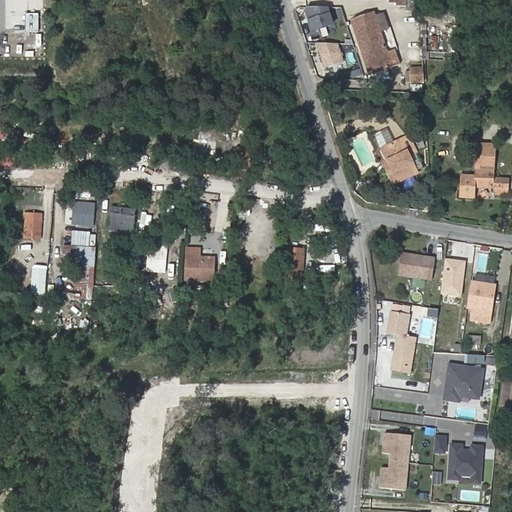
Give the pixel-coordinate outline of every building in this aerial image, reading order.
[(327,8),(306,8),(305,9),(313,31),(332,24),(327,8)] [(374,12),(353,19),(371,71),(391,64),(374,12)] [(38,14),(25,13),(25,31),(37,31),(38,14)] [(371,71),(353,19),(349,20),(367,72),(371,71)] [(429,36),(430,50),(438,49),(437,35),(429,36)] [(337,44),(316,44),(324,68),(343,62),(337,44)] [(412,82),(426,81),(424,66),(410,68),(412,82)] [(193,150),(203,151),(204,135),(194,134),(193,150)] [(391,163),(385,166),(393,181),(416,171),(408,154),(415,150),(408,134),(381,146),(387,159),(389,158),(391,163)] [(479,169),(494,170),(496,145),(478,144),(476,176),(479,176),(479,169)] [(475,186),(492,187),(493,180),(493,177),(494,170),(479,169),(479,176),(476,176),(463,175),(461,196),(474,197),(475,186)] [(310,187),(316,180),(309,175),(304,182),(310,187)] [(509,178),(496,177),(496,180),(496,188),(509,188),(509,178)] [(96,201),(74,201),(73,227),(95,228),(96,201)] [(134,209),(112,207),(110,228),(132,231),(134,209)] [(23,236),(38,237),(40,213),(24,212),(23,236)] [(91,267),(91,248),(89,248),(89,246),(75,246),(75,248),(66,248),(65,266),(91,267)] [(214,278),(214,256),(199,256),(199,246),(185,246),(185,278),(214,278)] [(301,280),(304,250),(286,248),(283,278),(301,280)] [(437,259),(402,254),(399,275),(434,280),(437,259)] [(165,276),(167,256),(148,255),(146,274),(165,276)] [(462,298),(467,260),(445,257),(440,295),(462,298)] [(44,274),(21,273),(20,288),(44,289),(44,274)] [(177,286),(177,277),(166,277),(166,285),(177,286)] [(333,281),(335,291),(343,290),(342,280),(333,281)] [(472,320),(490,322),(491,310),(495,283),(471,280),(467,307),(473,308),(472,320)] [(423,307),(391,301),(386,335),(396,338),(392,359),(415,361),(423,307)] [(480,336),(468,336),(467,344),(480,345),(480,336)] [(466,355),(466,361),(482,363),(483,357),(466,355)] [(486,369),(447,362),(442,387),(445,396),(446,403),(463,404),(472,404),(473,399),(482,399),(486,369)] [(511,383),(505,382),(501,407),(511,408),(511,383)] [(382,412),(382,419),(409,421),(410,414),(382,412)] [(448,437),(435,434),(434,451),(448,455),(446,482),(467,484),(474,486),(483,487),(484,446),(460,443),(448,437)] [(398,437),(394,470),(421,473),(424,441),(398,437)] [(441,485),(442,472),(432,472),(431,485),(441,485)]
